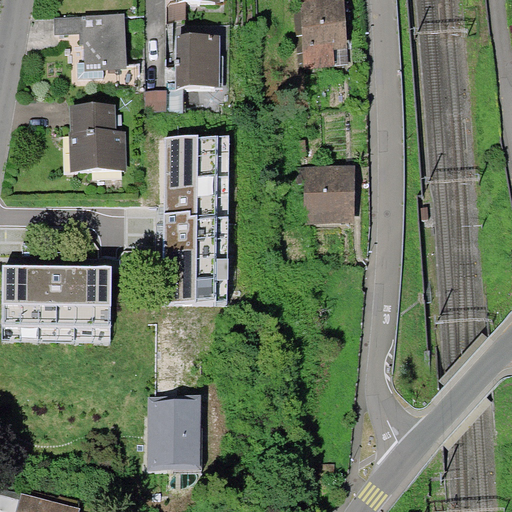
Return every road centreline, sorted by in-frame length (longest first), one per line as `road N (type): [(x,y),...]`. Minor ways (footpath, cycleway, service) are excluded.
road 1 (unclassified): [(382,0),(389,214),(379,400),(408,455)]
road 2 (tertiary): [(511,343),(408,455)]
road 3 (residential): [(0,120),(18,0)]
